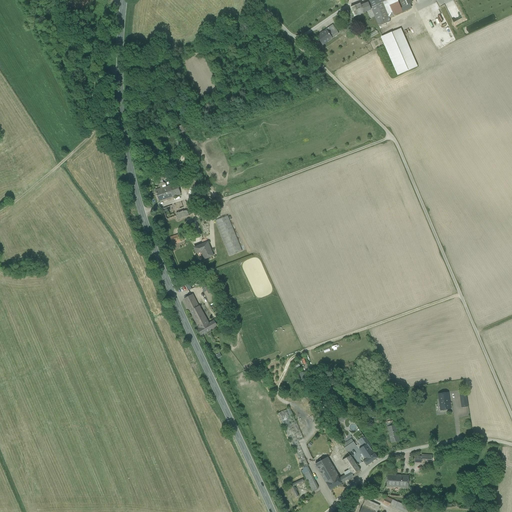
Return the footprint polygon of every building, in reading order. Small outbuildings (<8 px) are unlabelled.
[(398,0),(388,0),(388,1),(392,12),(387,14),(389,18),(404,12),(402,8),(398,0)] [(388,1),(383,3),(387,14),(392,12),(388,1)] [(361,6),(364,13),(367,12),(371,10),(370,8),(368,3),(361,6)] [(383,3),(371,8),(372,10),(375,17),(379,27),(390,22),(389,18),(387,14),(383,3)] [(364,13),(361,6),(360,4),(350,8),(354,17),(364,13)] [(333,25),(325,30),(326,31),(326,30),(329,35),(332,33),(333,34),(337,31),(333,25)] [(332,39),(329,35),(326,30),(326,31),(317,37),(323,45),(332,39)] [(400,30),(382,38),(398,75),(416,67),(400,30)] [(158,155),(163,158),(166,154),(162,150),(158,155)] [(167,172),(158,175),(160,180),(169,177),(167,172)] [(201,186),(199,181),(193,179),(191,183),(198,186),(195,192),(199,193),(201,186)] [(188,182),(186,188),(190,190),(195,192),(198,186),(191,183),(188,182)] [(167,187),(162,189),(155,191),(159,202),(167,199),(174,197),(181,194),(177,183),(170,186),(167,187)] [(185,201),(168,207),(169,211),(168,211),(169,216),(173,214),(174,217),(177,216),(178,219),(190,215),(185,201)] [(168,207),(163,209),(167,220),(174,217),(173,214),(169,216),(168,211),(169,211),(168,207)] [(227,217),(215,222),(229,257),(242,252),(227,217)] [(182,234),(170,238),(173,245),(184,241),(182,234)] [(208,243),(194,248),(196,253),(202,251),(205,259),(213,256),(208,243)] [(197,307),(192,295),(184,299),(190,311),(197,307)] [(217,304),(210,307),(212,310),(214,313),(218,311),(221,309),(218,307),(217,304)] [(202,328),(209,324),(199,306),(197,307),(190,311),(199,329),(202,328)] [(202,328),(199,329),(198,330),(201,335),(217,326),(214,321),(209,324),(202,328)] [(334,406),(323,386),(312,392),(323,412),(334,406)] [(448,392),(438,394),(440,411),(450,410),(448,392)] [(302,438),(289,409),(278,414),(299,460),(304,458),(297,441),(302,438)] [(346,412),(337,418),(340,422),(349,416),(346,412)] [(397,431),(388,433),(391,443),(400,441),(397,431)] [(371,447),(365,437),(361,439),(365,445),(359,449),(364,457),(372,451),(370,448),(371,447)] [(351,439),(343,445),(348,453),(349,453),(357,447),(351,439)] [(372,451),(364,457),(366,459),(363,461),(366,465),(377,458),(375,454),(374,454),(372,451)] [(421,456),(415,456),(415,463),(421,463),(422,460),(432,460),(432,455),(421,455),(421,456)] [(360,470),(350,456),(342,460),(350,473),(352,475),(353,474),(360,470)] [(304,458),(299,460),(303,469),(308,466),(304,458)] [(320,462),(315,465),(324,481),(331,477),(332,479),(338,476),(327,458),(320,462)] [(350,473),(339,479),(341,483),(354,476),(353,474),(352,475),(350,473)] [(311,474),(305,477),(313,491),(318,488),(311,474)] [(403,475),(395,475),(395,476),(391,476),(391,475),(387,475),(387,486),(401,487),(408,488),(409,476),(403,475)] [(332,479),(331,477),(324,481),(329,490),(341,483),(339,479),(338,476),(332,479)] [(303,479),(290,485),(298,500),(300,499),(294,487),(294,486),(304,481),(303,479)] [(392,500),(386,497),(385,499),(381,497),(380,501),(389,506),(392,500)] [(380,506),(365,499),(364,502),(378,509),(380,506)] [(398,502),(392,500),(389,506),(395,508),(398,502)] [(376,511),(378,509),(364,502),(359,511),(376,511)] [(407,511),(410,508),(398,502),(395,508),(403,511),(407,511)]
